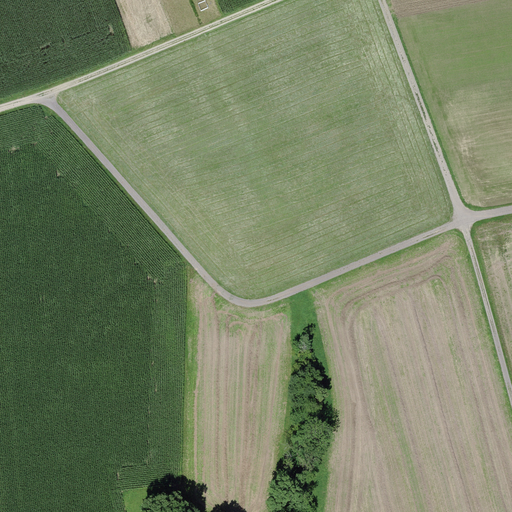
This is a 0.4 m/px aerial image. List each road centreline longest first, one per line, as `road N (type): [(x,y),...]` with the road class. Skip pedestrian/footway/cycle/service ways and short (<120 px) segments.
road 1 (track): [(46,92),(205,275),(249,303),(465,217),(511,209)]
road 2 (track): [(383,0),(465,217),(511,390)]
road 3 (track): [(270,0),(0,106)]
